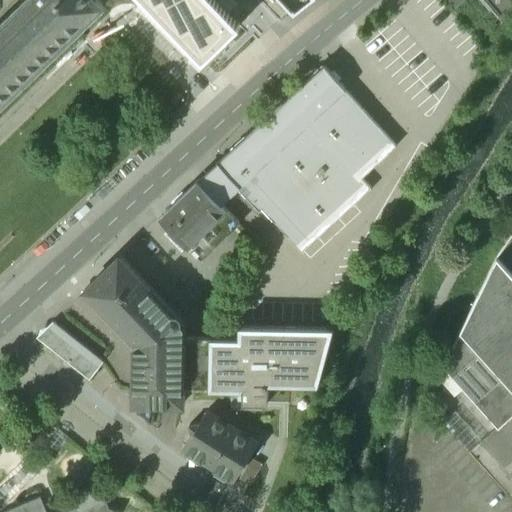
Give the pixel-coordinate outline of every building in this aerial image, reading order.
[(24,0),(0,24),(0,103),(102,5),(97,0),(24,0)] [(142,0),(201,60),(237,26),(211,0),(142,0)] [(282,0),(294,13),(309,0),(282,0)] [(511,0),(482,0),(508,28),(511,24),(511,23),(511,0)] [(323,65),(228,153),(216,165),(237,188),(258,211),(261,208),(301,252),(371,188),(362,178),(397,146),(345,90),(346,90),(323,65)] [(220,204),(237,188),(216,165),(197,181),(220,204)] [(197,181),(160,216),(171,227),(165,233),(182,251),(189,245),(225,210),(220,204),(197,181)] [(225,210),(189,245),(201,258),(238,223),(225,210)] [(511,233),(496,256),(443,364),(498,426),(511,413),(511,233)] [(185,324),(119,256),(84,290),(133,341),(134,347),(135,402),(182,402),(182,386),(183,386),(185,324)] [(73,337),(53,321),(37,336),(59,354),(73,337)] [(233,338),(204,337),(203,387),(238,387),(238,403),(268,403),(268,385),(314,384),(328,327),(233,325),(233,338)] [(204,337),(185,336),(183,386),(203,387),(204,337)] [(73,337),(59,354),(89,378),(103,361),(73,337)] [(227,423),(206,410),(199,422),(189,424),(191,434),(184,445),(204,458),(202,461),(213,468),(215,465),(235,477),(257,442),(237,429),(238,427),(228,421),(227,423)] [(262,463),(252,457),(239,478),(250,484),(262,463)] [(98,480),(70,492),(76,506),(79,505),(81,509),(106,499),(98,480)] [(46,511),(40,496),(2,511),(117,511),(118,510),(109,507),(106,499),(81,509),(79,505),(76,506),(75,507),(63,511),(46,511)]
